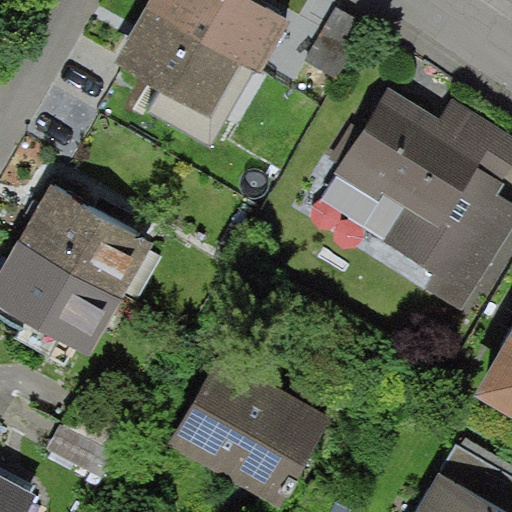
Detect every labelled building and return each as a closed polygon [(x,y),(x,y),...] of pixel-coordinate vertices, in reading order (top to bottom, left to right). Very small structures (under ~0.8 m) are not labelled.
[(270,0),(154,0),(117,63),(220,123),(287,10),(270,0)] [(389,84),(342,166),(406,203),(387,237),(437,266),(426,286),(465,309),(511,228),(511,200),(499,193),(511,169),(511,130),(453,96),(442,115),(389,84)] [(0,286),(0,292),(90,343),(149,237),(57,185),(0,286)] [(511,326),(479,382),(511,401),(511,326)] [(218,352),(171,444),(288,503),(335,411),(218,352)] [(65,417),(50,447),(108,477),(123,447),(65,417)] [(410,511),(511,511),(511,510),(436,467),(410,511)] [(0,511),(33,511),(43,494),(0,471),(0,511)]
